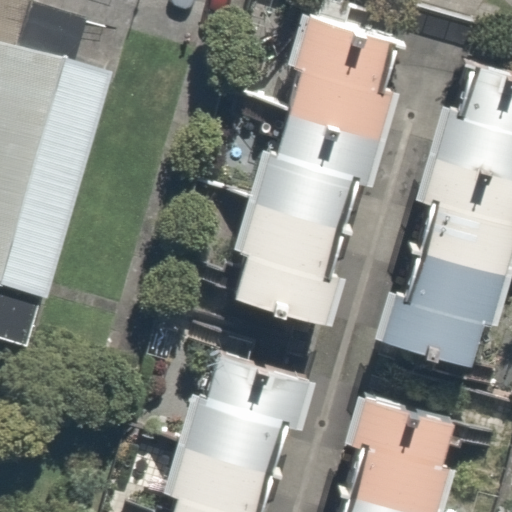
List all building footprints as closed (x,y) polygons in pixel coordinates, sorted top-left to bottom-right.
[(290,303),(373,25),(295,1),(211,279),(290,303)] [(0,214),(49,59),(0,44),(0,214)] [(511,120),(511,65),(441,44),(361,319),(444,344),(508,120),(511,120)] [(247,511),(292,367),(191,336),(135,511),(247,511)] [(402,511),(433,405),(329,375),(289,511),(402,511)] [(511,511),(511,478),(500,474),(487,511),(511,511)]
